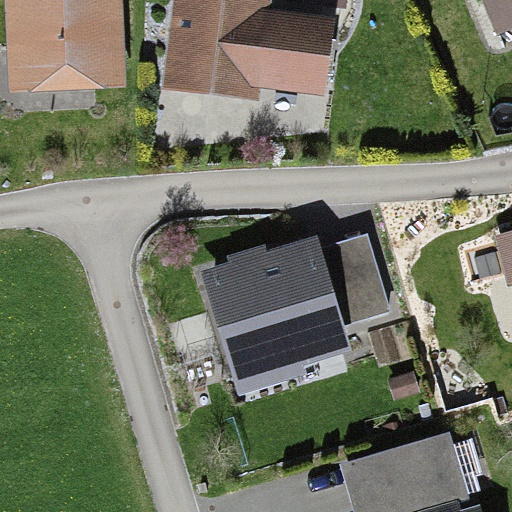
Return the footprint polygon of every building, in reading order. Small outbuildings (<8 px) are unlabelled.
[(108,0),(18,0),(22,81),(112,77),(108,0)] [(317,86),(325,27),(260,19),(262,0),(182,0),(172,83),(213,88),(215,73),(317,86)] [(511,0),(482,0),(491,21),(511,11),(511,0)] [(511,240),(502,243),(511,277),(511,240)] [(279,351),(291,358),(340,343),(312,249),(213,279),(241,375),(243,374),(240,363),(279,351)] [(446,438),(351,466),(364,511),(406,511),(463,495),(446,438)]
